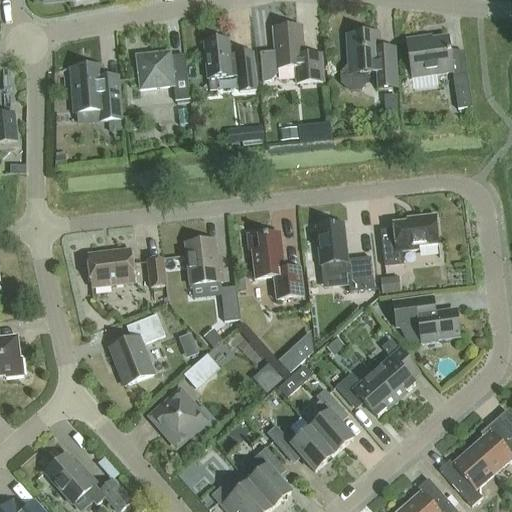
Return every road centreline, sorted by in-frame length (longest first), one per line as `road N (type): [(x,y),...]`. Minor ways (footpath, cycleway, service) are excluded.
road 1 (residential): [(339,511),(483,383),(499,358),(483,214),(473,193),(450,187),(30,233)]
road 2 (residential): [(27,48),(78,27),(241,0)]
road 3 (residential): [(30,233),(36,74),(27,48)]
road 4 (residential): [(69,398),(30,233)]
road 5 (residential): [(177,511),(69,398)]
road 6 (residential): [(378,0),(511,14)]
